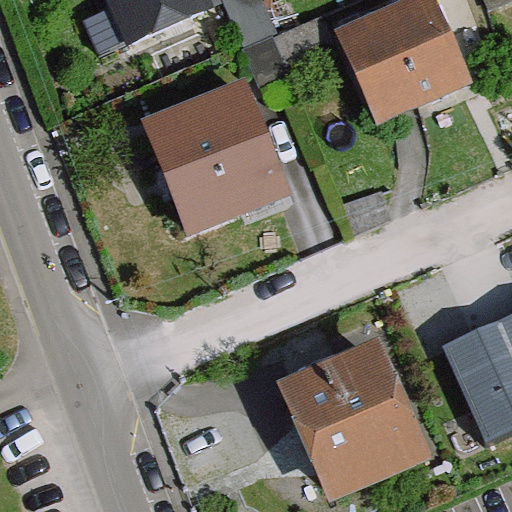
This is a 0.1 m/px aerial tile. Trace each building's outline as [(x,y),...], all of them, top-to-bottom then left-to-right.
[(263,33),(272,29),(258,0),(108,0),(110,3),(78,17),(93,51),(126,37),(211,0),(216,0),(237,44),(263,33)] [(503,0),(479,0),(483,9),(503,0)] [(456,81),(423,2),(341,38),(374,116),(456,81)] [(263,33),(237,44),(258,90),(283,80),(263,33)] [(277,198),(237,95),(144,130),(184,233),(277,198)] [(511,320),(442,352),(483,443),(511,429),(511,320)] [(287,395),(330,495),(415,459),(370,359),(287,395)]
